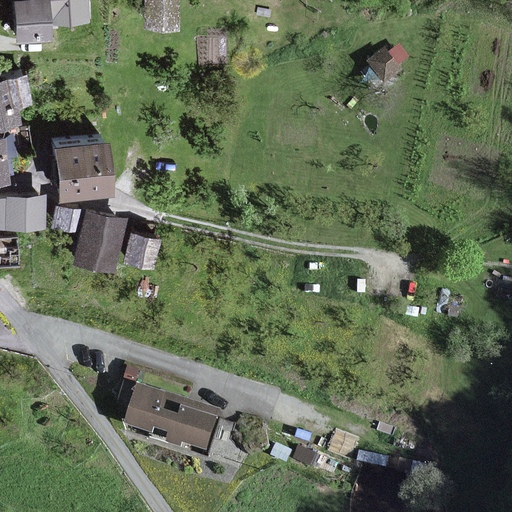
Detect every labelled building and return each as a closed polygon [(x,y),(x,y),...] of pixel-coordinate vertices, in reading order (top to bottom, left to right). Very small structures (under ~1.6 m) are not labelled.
[(84,0),(13,0),(15,33),(47,31),(47,18),(85,17),(84,0)] [(172,0),(145,0),(144,19),(172,21),(172,0)] [(24,96),(19,72),(0,75),(0,121),(14,118),(10,99),(24,96)] [(103,136),(56,141),(60,191),(107,187),(103,136)] [(0,223),(39,222),(38,190),(2,192),(3,195),(0,194),(0,223)] [(79,208),(57,205),(55,225),(75,229),(79,208)] [(100,213),(89,210),(78,260),(114,268),(124,218),(100,213)] [(158,239),(135,234),(128,262),(152,268),(158,239)] [(16,235),(0,235),(0,263),(17,263),(16,235)] [(221,411),(144,384),(131,423),(207,450),(221,411)]
